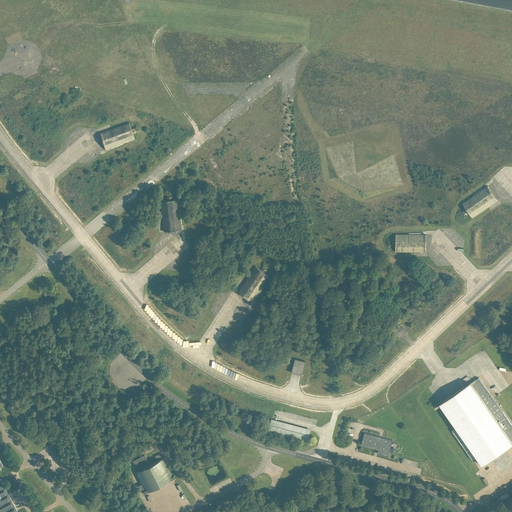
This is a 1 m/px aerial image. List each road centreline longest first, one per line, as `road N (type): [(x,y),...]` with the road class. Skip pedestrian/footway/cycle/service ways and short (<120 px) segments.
road 1 (unclassified): [(0,204),(123,353),(192,411),(268,447),(428,490),(458,511)]
road 2 (unknown): [(82,236),(181,345),(255,386),(314,403),(348,403),(415,349)]
road 3 (unknown): [(82,236),(207,132)]
road 4 (unknown): [(415,349),(511,259)]
road 5 (unknown): [(0,134),(82,236)]
